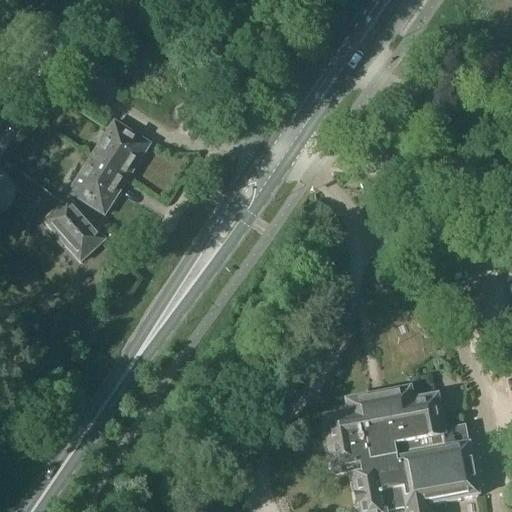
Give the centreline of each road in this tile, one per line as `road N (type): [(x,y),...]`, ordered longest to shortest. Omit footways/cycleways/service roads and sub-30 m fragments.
road 1 (primary): [(32,511),(382,0)]
road 2 (unknown): [(260,511),(257,468),(274,426),(345,334),(363,248)]
